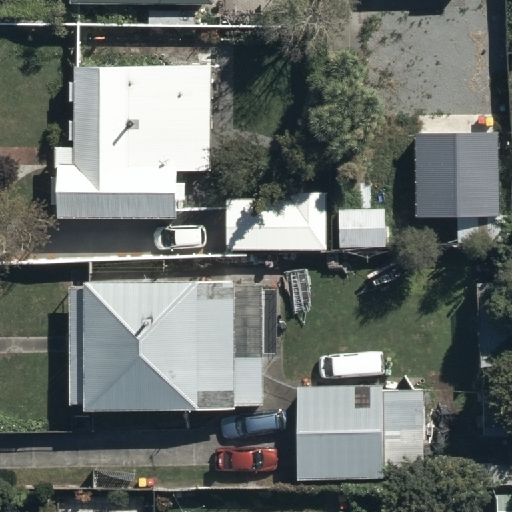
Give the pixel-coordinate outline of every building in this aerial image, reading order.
[(55,190),(61,190),(60,212),(179,215),(180,203),(193,203),(193,177),(182,177),(183,166),(213,166),(215,62),(80,59),(80,79),(74,79),(74,99),(80,99),(80,117),(74,117),(73,137),(79,137),(79,143),(62,143),(61,173),(56,173),(55,190)] [(498,133),(415,134),(416,217),(499,217),(498,133)] [(324,195),(225,197),(226,251),(326,249),(324,195)] [(385,209),(339,211),(340,247),(386,246),(385,209)] [(265,286),(72,285),(71,402),(88,402),(88,410),(239,411),(239,404),(264,404),(265,286)] [(426,382),(301,382),(302,476),(427,476),(426,382)]
